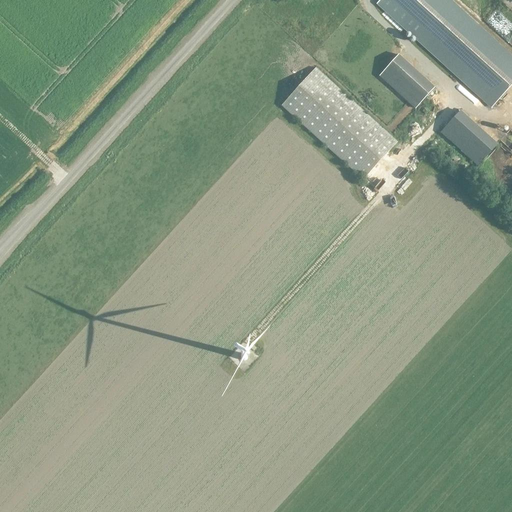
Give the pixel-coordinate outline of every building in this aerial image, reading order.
[(492,108),(511,85),(511,58),(448,0),(380,0),(377,4),(492,108)] [(503,35),(510,28),(496,13),(488,20),(503,35)] [(435,88),(398,55),(378,76),(415,109),(435,88)] [(397,143),(315,69),(281,106),(363,180),(397,143)] [(497,144),(461,112),(441,133),(477,166),(497,144)] [(439,137),(436,140),(454,157),(457,153),(439,137)]
